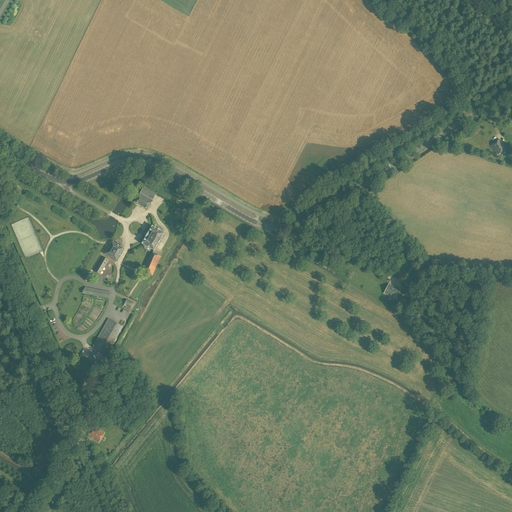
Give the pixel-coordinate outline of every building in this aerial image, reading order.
[(497,155),(506,148),(499,140),(491,146),(497,155)] [(156,194),(144,187),(140,193),(139,193),(134,202),(148,210),(153,201),(152,200),(156,194)] [(154,251),(164,234),(151,227),(142,244),(154,251)] [(116,261),(124,249),(112,242),(105,254),(116,261)] [(152,276),(161,257),(153,253),(144,272),(152,276)] [(100,275),(108,260),(103,257),(94,272),(100,275)] [(395,299),(400,290),(388,284),(384,293),(395,299)] [(130,309),(133,303),(127,300),(124,306),(130,309)] [(107,355),(123,327),(110,320),(94,348),(107,355)] [(108,410),(114,399),(109,396),(103,407),(108,410)] [(98,443),(105,432),(94,426),(87,437),(98,443)]
